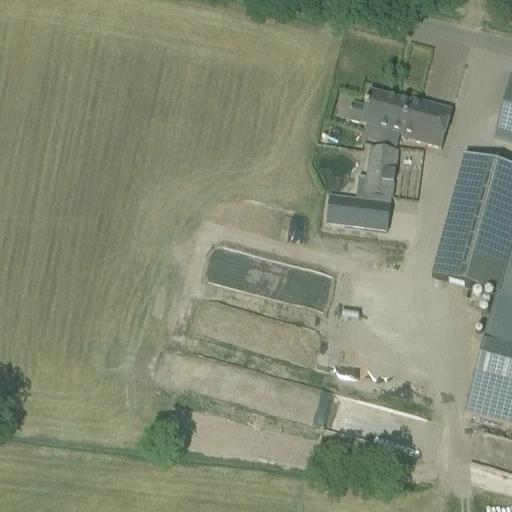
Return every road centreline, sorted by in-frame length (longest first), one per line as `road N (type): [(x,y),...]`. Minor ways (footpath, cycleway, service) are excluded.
road 1 (unknown): [(451,511),(429,270),(437,189),(476,40)]
road 2 (unclassified): [(511,49),(310,0)]
